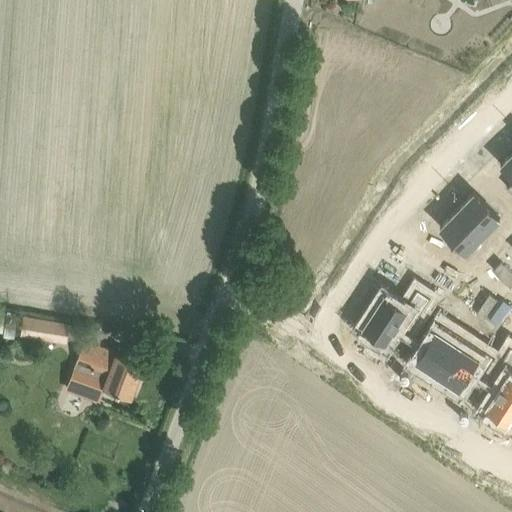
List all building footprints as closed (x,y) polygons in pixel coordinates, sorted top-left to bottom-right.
[(476,0),(455,0),(450,19),(471,25),(479,0),(476,0)] [(511,149),(501,162),(511,172),(511,180),(507,185),(511,189),(511,149)] [(474,189),(458,206),(484,231),(499,216),(506,223),(511,216),(511,209),(497,195),(489,204),(474,189)] [(458,206),(440,224),(455,239),(447,248),(465,265),(475,255),(468,248),(484,231),(458,206)] [(445,265),(438,275),(445,279),(451,269),(445,265)] [(384,292),(364,324),(386,339),(399,320),(409,326),(430,294),(417,286),(405,305),(384,292)] [(494,289),(488,294),(497,303),(503,297),(494,289)] [(426,340),(415,357),(436,371),(461,332),(430,312),(416,333),(426,340)] [(24,316),(20,335),(67,343),(67,338),(70,324),(24,316)] [(461,332),(436,371),(457,385),(469,367),(479,374),(493,353),(461,332)] [(85,340),(67,387),(100,399),(105,386),(131,396),(144,362),(100,346),(85,340)] [(500,382),(486,404),(509,419),(511,414),(511,374),(510,373),(511,369),(511,344),(490,376),(500,382)]
